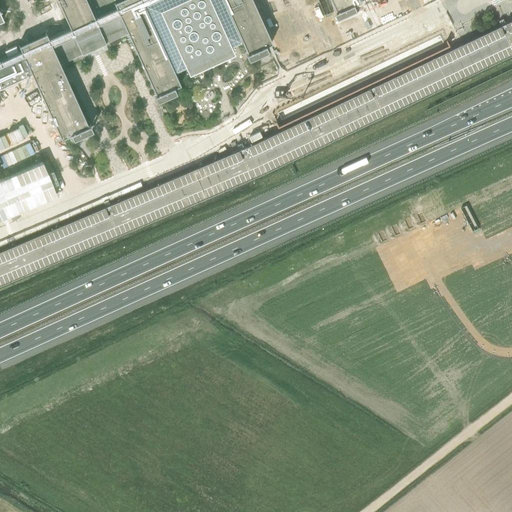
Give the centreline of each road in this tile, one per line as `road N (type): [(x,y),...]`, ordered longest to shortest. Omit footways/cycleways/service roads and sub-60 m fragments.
road 1 (motorway): [(0,356),(511,126)]
road 2 (motorway): [(511,100),(0,330)]
road 3 (track): [(511,397),(365,511)]
